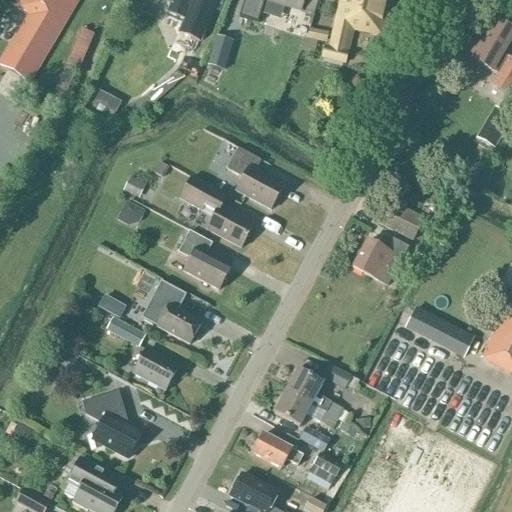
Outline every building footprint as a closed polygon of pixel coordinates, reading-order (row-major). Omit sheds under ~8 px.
[(27,15),(0,60),(0,69),(28,86),(78,0),(16,0),(13,7),(27,15)] [(201,43),(217,0),(192,0),(178,35),(201,43)] [(299,12),(303,0),(244,0),(239,18),(257,24),(264,1),(299,12)] [(380,36),(388,0),(340,0),(335,26),(333,26),(328,46),(325,45),(321,62),(345,67),(348,53),(349,53),(354,31),(380,36)] [(511,66),(499,59),(511,37),(511,30),(496,21),(481,46),(471,39),(461,56),(492,75),(494,71),(497,73),(492,82),(509,93),(511,88),(511,66)] [(81,29),(69,58),(82,64),(94,34),(81,29)] [(328,42),(329,33),(309,31),(308,39),(328,42)] [(100,94),(89,114),(107,124),(109,119),(114,121),(122,106),(100,94)] [(488,144),(482,154),(490,158),(496,148),(488,144)] [(270,211),(283,188),(255,173),(260,162),(237,150),(226,171),(242,180),(235,192),(270,211)] [(240,250),(253,226),(221,209),(227,199),(190,179),(179,200),(213,218),(206,231),(240,250)] [(138,227),(144,209),(125,202),(119,221),(138,227)] [(411,242),(422,220),(389,203),(378,225),(411,242)] [(218,292),(230,269),(206,255),(211,245),(189,232),(177,253),(190,260),(183,273),(218,292)] [(387,240),(379,235),(373,246),(367,242),(352,269),(387,287),(407,249),(388,239),(387,240)] [(161,284),(141,320),(156,328),(189,346),(200,325),(178,313),(186,298),(161,284)] [(511,373),(511,290),(509,296),(511,297),(511,300),(480,359),(508,373),(509,372),(511,373)] [(465,358),(474,338),(414,307),(404,326),(465,358)] [(138,350),(144,338),(111,320),(105,331),(138,350)] [(69,377),(77,361),(50,347),(42,362),(43,362),(36,375),(51,384),(58,371),(69,377)] [(164,392),(177,369),(145,352),(133,375),(164,392)] [(344,391),(351,378),(328,365),(321,379),(344,391)] [(325,414),(337,421),(342,411),(331,404),(316,396),(322,384),(297,371),(285,393),(311,406),(326,414),(324,414),(325,414)] [(127,460),(141,435),(125,426),(127,426),(123,412),(117,393),(81,404),(85,417),(100,425),(95,434),(94,434),(90,435),(95,451),(104,448),(105,448),(127,460)] [(298,428),(311,406),(285,393),(273,415),(298,428)] [(332,430),(337,421),(325,414),(324,414),(319,423),(332,430)] [(370,420),(355,422),(355,424),(356,430),(371,428),(370,422),(370,420)] [(12,423),(7,436),(28,444),(33,431),(12,423)] [(298,441),(322,454),(330,441),(306,428),(298,441)] [(309,462),(301,458),(302,457),(290,451),(262,436),(252,455),(280,470),(284,461),(304,472),(309,462)] [(329,487),(334,478),(341,466),(319,454),(308,475),(329,487)] [(121,481),(80,459),(68,481),(67,481),(65,485),(68,486),(63,496),(74,502),(72,505),(85,511),(86,511),(88,510),(91,511),(113,511),(122,496),(115,492),(121,481)] [(242,476),(229,498),(248,509),(246,511),(274,511),(270,509),(277,495),(242,476)] [(27,511),(45,511),(49,506),(21,491),(14,505),(27,511)]
